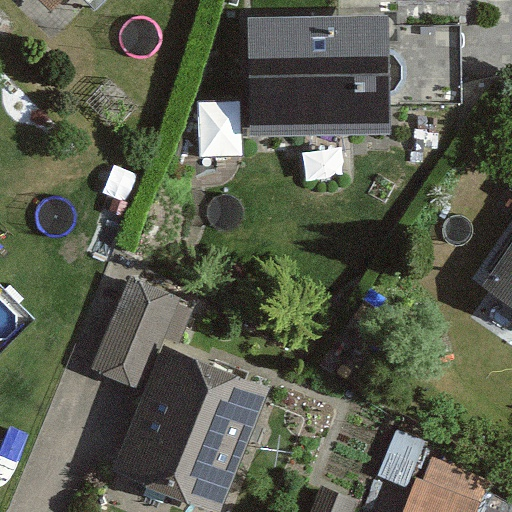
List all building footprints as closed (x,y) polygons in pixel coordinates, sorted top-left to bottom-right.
[(34,0),(52,16),(68,0),(34,0)] [(379,140),(371,17),(237,25),(245,149),(379,140)] [(203,99),(205,150),(244,149),(242,97),(203,99)] [(511,229),(471,292),(511,319),(511,229)] [(132,394),(166,299),(120,282),(85,377),(132,394)] [(209,511),(258,396),(158,355),(108,475),(196,511),(209,511)] [(416,445),(389,435),(371,482),(398,492),(416,445)] [(468,511),(479,482),(424,462),(415,487),(406,484),(395,511),(468,511)] [(337,511),(342,500),(311,488),(301,511),(337,511)]
